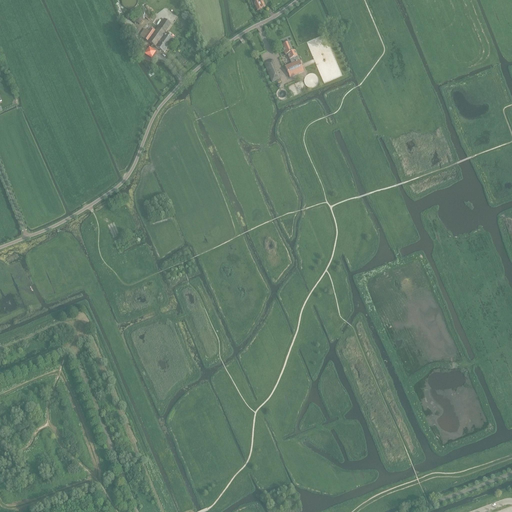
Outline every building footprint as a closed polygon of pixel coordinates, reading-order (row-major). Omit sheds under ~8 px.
[(139,3),(138,0),(123,0),(124,1),(123,3),(124,4),(124,6),(125,7),(126,8),(127,9),(128,10),(129,10),(131,10),(132,10),(134,10),(135,9),(136,9),(137,8),(138,6),(139,4),(139,3)] [(262,9),(265,7),(262,0),(259,2),(258,0),(251,0),(253,4),(254,4),(257,12),(262,10),(262,9)] [(149,20),(152,16),(143,9),(133,21),(136,24),(137,23),(139,25),(146,18),(149,20)] [(156,47),(164,53),(174,39),(173,38),(174,37),(171,35),(170,36),(165,33),(171,24),(164,19),(156,31),(147,25),(140,36),(144,39),(148,42),(156,47)] [(290,60),(292,64),(299,61),(295,51),(293,52),(289,43),(282,46),(285,55),(286,55),(286,56),(288,55),(290,60)] [(152,58),(157,51),(149,46),(145,54),(152,58)] [(281,79),(274,63),(273,60),(264,64),(272,83),(281,79)] [(299,61),(292,64),(285,67),(290,78),(304,72),(299,61)]
